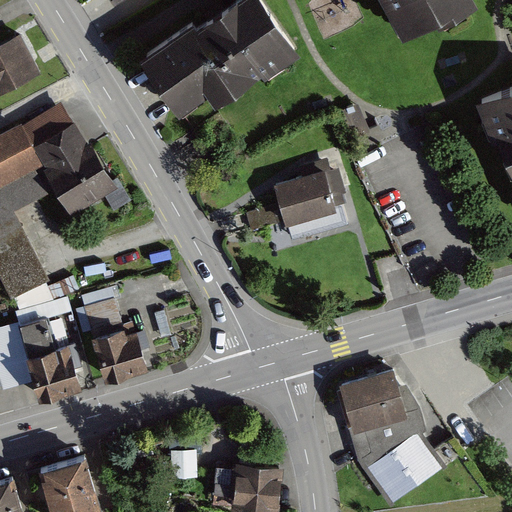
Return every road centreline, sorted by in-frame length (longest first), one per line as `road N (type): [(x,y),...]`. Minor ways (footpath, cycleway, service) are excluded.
road 1 (tertiary): [(94,72),(252,352),(269,365)]
road 2 (residential): [(0,445),(269,365)]
road 3 (residential): [(269,365),(511,294)]
road 4 (tertiary): [(269,365),(285,379),(315,511)]
